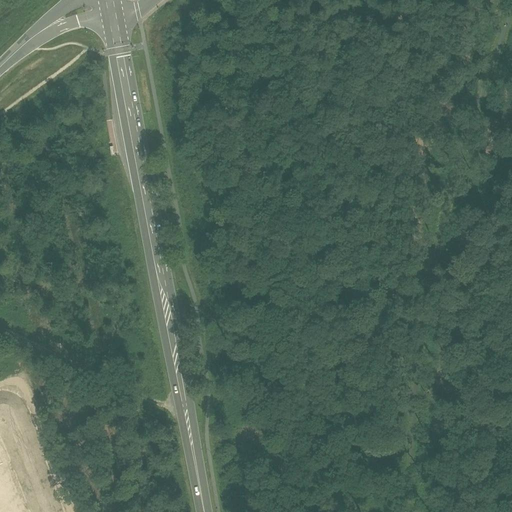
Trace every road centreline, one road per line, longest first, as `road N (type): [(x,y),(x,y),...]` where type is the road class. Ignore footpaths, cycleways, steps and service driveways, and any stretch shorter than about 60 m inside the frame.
road 1 (primary): [(205,511),(109,2)]
road 2 (track): [(0,323),(210,432)]
road 3 (unclassified): [(0,61),(49,20),(109,2)]
